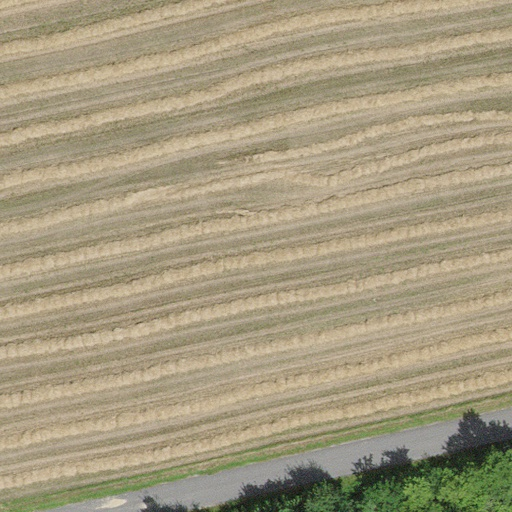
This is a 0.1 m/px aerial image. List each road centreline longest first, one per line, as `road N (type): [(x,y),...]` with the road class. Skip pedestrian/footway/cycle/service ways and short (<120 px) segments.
road 1 (track): [(511,428),(123,511)]
road 2 (track): [(0,60),(289,0)]
